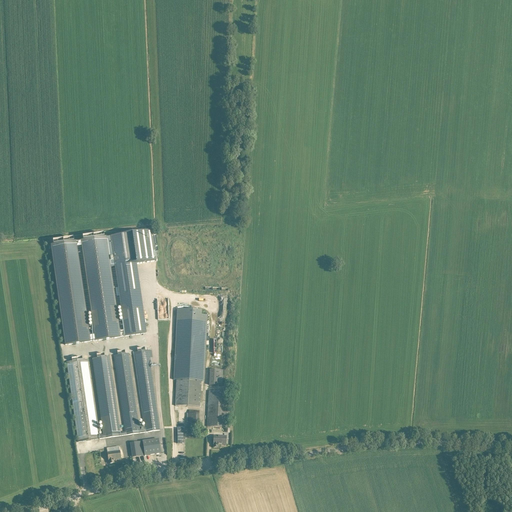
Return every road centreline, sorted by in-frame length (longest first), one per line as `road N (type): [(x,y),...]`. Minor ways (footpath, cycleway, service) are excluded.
road 1 (unclassified): [(33,511),(132,480),(346,447),(511,446)]
road 2 (unknown): [(172,473),(173,299)]
road 3 (unknown): [(164,474),(154,341)]
